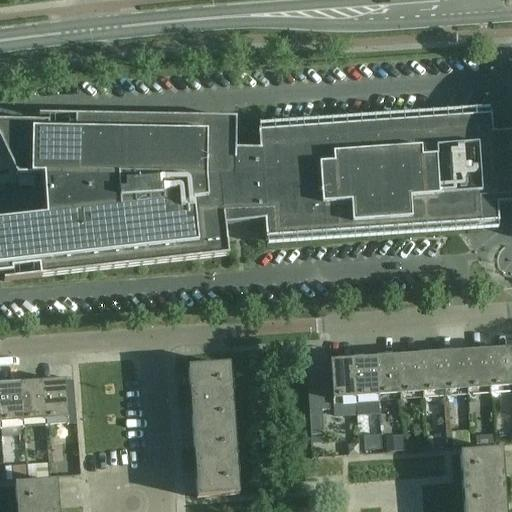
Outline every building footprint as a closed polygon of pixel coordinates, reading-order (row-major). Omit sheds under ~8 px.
[(0,143),(16,177),(42,177),(45,218),(0,222),(0,276),(2,276),(3,283),(228,257),(224,228),(264,223),(265,241),(498,225),(496,206),(511,205),(511,133),(491,135),(490,116),(257,133),(258,151),(234,150),(235,120),(38,117),(38,124),(0,123),(0,143)] [(511,394),(509,348),(484,350),(488,397),(511,395),(511,394)] [(484,350),(462,351),(465,399),(488,397),(484,350)] [(462,351),(440,353),(444,400),(465,399),(462,351)] [(440,353),(418,355),(421,402),(444,400),(440,353)] [(418,355),(395,356),(399,403),(421,402),(418,355)] [(395,356),(373,358),(377,405),(399,403),(395,356)] [(373,358),(351,359),(355,406),(377,405),(373,358)] [(332,408),(355,406),(351,359),(329,361),(332,408)] [(187,370),(190,403),(231,400),(228,367),(187,370)] [(328,412),(326,376),(306,378),(308,414),(321,413),(328,412)] [(64,384),(41,385),(44,422),(67,420),(64,384)] [(41,385),(19,387),(21,423),(44,422),(41,385)] [(19,387),(0,388),(0,424),(21,423),(19,387)] [(190,403),(192,435),(233,432),(231,400),(190,403)] [(321,413),(308,414),(310,438),(322,437),(321,413)] [(192,435),(194,467),(235,464),(233,432),(192,435)] [(467,434),(450,435),(451,448),(468,447),(467,434)] [(379,437),(362,438),(363,453),(379,452),(379,437)] [(490,438),(475,439),(475,447),(491,446),(490,438)] [(401,439),(385,440),(386,455),(402,454),(401,439)] [(458,456),(460,489),(501,486),(499,453),(458,456)] [(238,497),(235,464),(194,467),(197,500),(238,497)] [(47,466),(35,467),(36,481),(48,480),(47,466)] [(24,467),(11,468),(13,482),(25,481),(24,467)] [(13,488),(14,511),(56,511),(54,485),(13,488)] [(460,489),(461,511),(502,511),(501,486),(460,489)]
